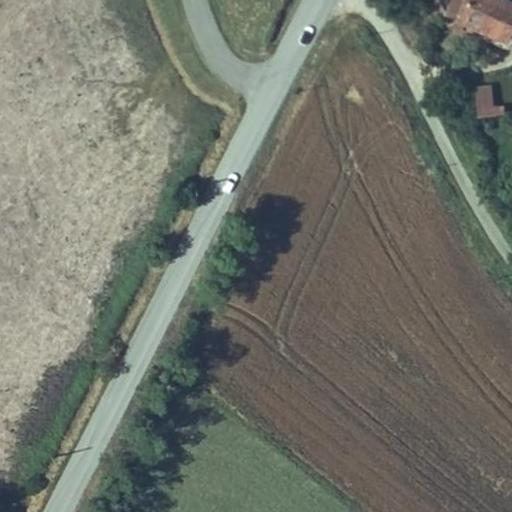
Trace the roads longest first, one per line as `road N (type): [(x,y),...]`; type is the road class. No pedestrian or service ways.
road 1 (tertiary): [(317,0),(56,511)]
road 2 (track): [(367,0),(511,263)]
